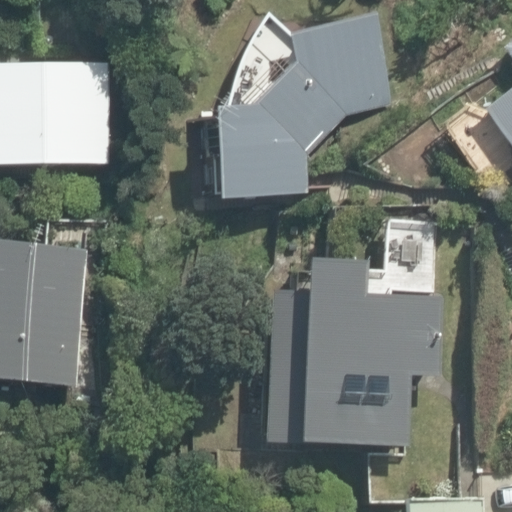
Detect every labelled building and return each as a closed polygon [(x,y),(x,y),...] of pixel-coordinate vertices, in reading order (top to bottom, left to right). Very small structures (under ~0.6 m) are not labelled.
[(365,25),(200,58),(211,114),(171,123),(190,216),(315,191),(301,122),(381,105),(365,25)] [(30,69),(31,37),(0,36),(0,178),(88,179),(89,69),(30,69)] [(511,39),(487,62),(509,87),(469,122),(511,169),(511,39)] [(250,281),(246,447),(387,451),(389,387),(423,388),(427,243),(292,239),(291,282),(250,281)] [(69,255),(0,250),(0,395),(60,399),(69,255)] [(499,511),(500,504),(388,498),(386,511),(499,511)]
